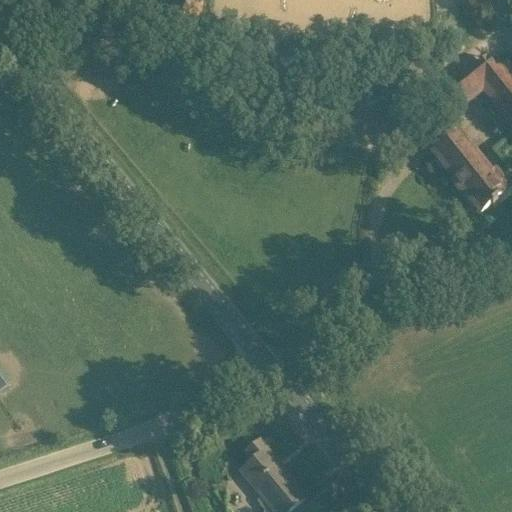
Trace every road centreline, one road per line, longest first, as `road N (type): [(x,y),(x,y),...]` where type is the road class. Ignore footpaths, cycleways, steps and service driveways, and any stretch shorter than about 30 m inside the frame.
road 1 (tertiary): [(273,371),(0,52)]
road 2 (unclassified): [(0,476),(119,437),(273,371)]
road 3 (track): [(511,258),(273,371)]
road 4 (tertiary): [(389,511),(273,371)]
